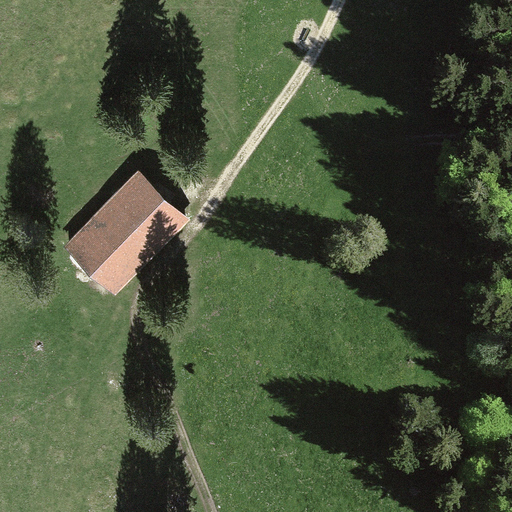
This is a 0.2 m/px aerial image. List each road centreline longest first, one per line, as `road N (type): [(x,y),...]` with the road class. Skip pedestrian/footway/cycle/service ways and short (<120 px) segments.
road 1 (track): [(209,511),(131,315),(216,195)]
road 2 (track): [(342,0),(216,195)]
